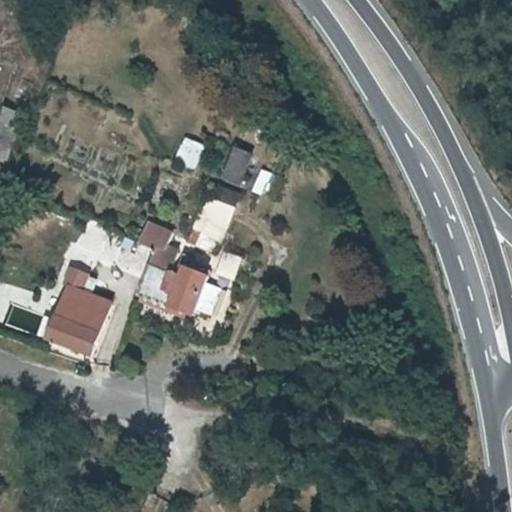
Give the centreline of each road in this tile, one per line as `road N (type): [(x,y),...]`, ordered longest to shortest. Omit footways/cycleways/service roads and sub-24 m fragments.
road 1 (secondary): [(311,0),(397,122),(452,247),(488,363)]
road 2 (secondary): [(474,190),(412,70),(360,0)]
road 3 (residential): [(139,414),(318,422)]
road 4 (residential): [(139,414),(0,358)]
road 5 (secondary): [(511,316),(474,190)]
